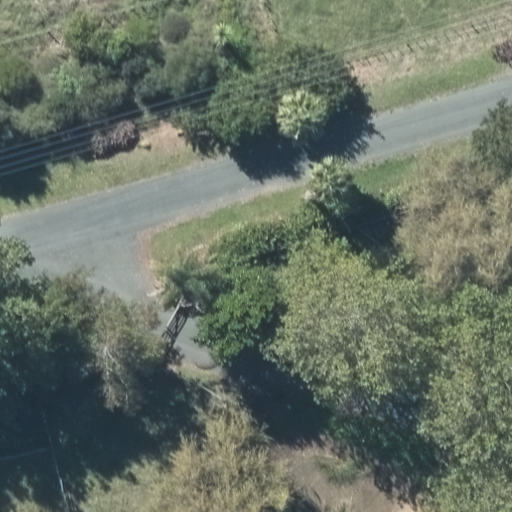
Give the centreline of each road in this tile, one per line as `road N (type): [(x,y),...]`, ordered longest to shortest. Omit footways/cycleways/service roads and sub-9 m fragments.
road 1 (unknown): [(0,267),(511,92)]
road 2 (unknown): [(47,252),(511,463)]
